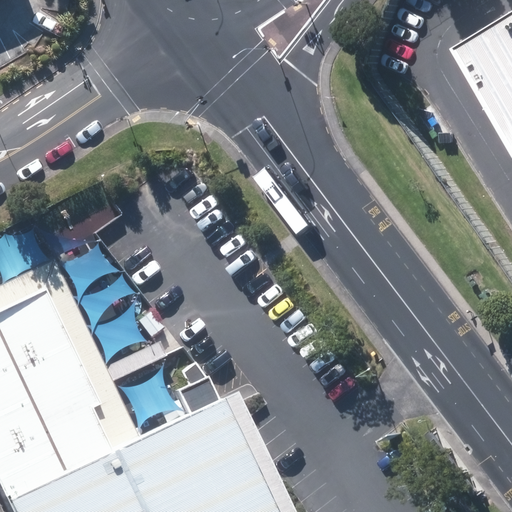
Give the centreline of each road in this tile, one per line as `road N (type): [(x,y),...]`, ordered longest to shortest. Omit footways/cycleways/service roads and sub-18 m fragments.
road 1 (tertiary): [(296,175),(511,444)]
road 2 (unclassified): [(172,19),(104,94),(0,158)]
road 3 (tertiary): [(172,19),(296,175)]
road 4 (tertiary): [(347,0),(302,81),(296,175)]
